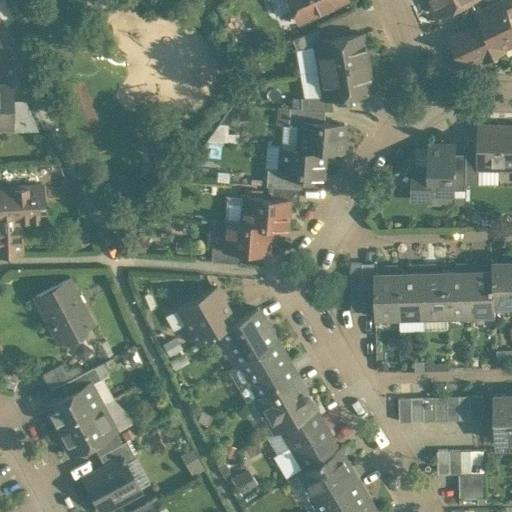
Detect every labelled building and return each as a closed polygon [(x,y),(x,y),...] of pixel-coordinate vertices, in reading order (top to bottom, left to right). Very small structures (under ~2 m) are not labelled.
[(288,0),(268,0),(275,14),(291,7),(288,0)] [(288,0),(292,7),(298,20),(340,0),(288,0)] [(432,0),(439,14),(468,0),(432,0)] [(511,1),(511,0),(496,0),(476,9),(481,20),(483,23),(509,11),(509,12),(511,11),(511,1)] [(509,11),(483,23),(481,20),(449,35),(456,51),(476,62),(483,57),(484,59),(505,50),(504,47),(511,43),(511,18),(509,12),(509,11)] [(318,25),(291,38),(295,48),(315,43),(314,40),(320,39),(318,25)] [(320,39),(314,40),(315,43),(319,68),(366,60),(362,33),(320,39)] [(366,60),(319,68),(323,95),(324,96),(330,95),(371,88),(366,60)] [(302,71),(306,96),(323,95),(319,68),(302,71)] [(10,85),(0,85),(0,125),(9,126),(10,125),(10,99),(10,85)] [(306,96),(299,96),(300,106),(300,107),(324,109),(332,110),(330,95),(324,96),(323,95),(306,96)] [(24,99),(10,99),(10,125),(9,126),(9,129),(37,129),(24,99)] [(324,109),(300,107),(300,106),(288,105),(287,124),(299,125),(300,119),(323,120),(324,109)] [(323,120),(300,119),(299,125),(297,147),(324,149),(341,150),(343,122),(323,120)] [(287,124),(282,124),(280,145),(297,147),(299,125),(287,124)] [(511,124),(479,124),(478,153),(478,166),(479,166),(499,167),(511,167),(511,124)] [(454,144),(430,144),(430,168),(417,168),(414,168),(413,197),(431,198),(431,192),(453,192),(453,188),(454,152),(454,144)] [(417,144),(417,168),(430,168),(430,144),(417,144)] [(280,145),(268,145),(267,166),(279,167),(280,145)] [(297,147),(280,145),(279,167),(278,173),(302,175),(322,177),(324,149),(297,147)] [(466,153),(454,152),(453,188),(465,189),(465,183),(466,153)] [(478,153),(466,153),(465,183),(479,183),(479,166),(478,166),(478,153)] [(302,175),(278,173),(279,167),(267,166),(265,185),(271,185),(299,187),(301,187),(302,175)] [(479,166),(479,183),(498,183),(499,167),(479,166)] [(41,183),(0,185),(0,251),(21,250),(19,219),(43,218),(41,183)] [(299,187),(271,185),(270,197),(288,199),(288,200),(297,201),(299,187)] [(225,221),(241,222),(243,195),(227,194),(225,221)] [(270,197),(243,195),(241,222),(270,225),(286,226),(288,200),(288,199),(270,197)] [(211,246),(223,247),(225,221),(206,220),(204,245),(211,246)] [(270,225),(241,222),(225,221),(223,247),(223,248),(239,249),(268,251),(270,225)] [(239,249),(223,248),(223,247),(211,246),(210,260),(238,262),(239,249)] [(511,257),(510,258),(510,259),(493,260),(493,268),(494,304),(495,304),(511,303),(511,257)] [(363,286),(362,262),(350,262),(351,286),(363,286)] [(374,262),(362,262),(363,286),(375,286),(375,271),(374,262)] [(463,269),(446,269),(447,314),(471,313),(470,267),(463,267),(463,269)] [(493,268),(477,268),(477,267),(470,267),(471,313),(495,312),(495,304),(494,304),(493,268)] [(416,270),(399,271),(400,315),(424,314),(422,268),(416,269),(416,270)] [(446,269),(430,270),(429,268),(422,268),(424,314),(447,314),(446,269)] [(392,271),(375,271),(375,286),(376,310),(376,316),(400,315),(399,271),(399,269),(392,269),(392,271)] [(68,278),(35,295),(58,339),(91,322),(68,278)] [(216,284),(176,308),(196,343),(235,320),(236,319),(216,284)] [(352,310),(364,310),(363,286),(351,286),(352,310)] [(375,286),(363,286),(364,310),(376,310),(375,286)] [(236,319),(235,320),(241,331),(264,318),(257,307),(236,319)] [(424,333),(424,314),(400,315),(400,333),(424,333)] [(424,314),(424,333),(448,332),(447,314),(424,314)] [(264,318),(241,331),(235,320),(216,331),(235,364),(240,361),(276,340),(272,333),(272,329),(267,321),(264,319),(264,318)] [(276,340),(240,361),(258,394),(274,385),(268,375),(290,363),(276,340)] [(246,401),(254,396),(258,394),(240,361),(235,364),(227,369),(246,401)] [(62,362),(43,373),(50,387),(70,377),(62,362)] [(290,363),(268,375),(274,385),(295,373),(290,363)] [(94,365),(61,383),(66,393),(89,381),(89,382),(100,377),(94,365)] [(274,385),(258,394),(254,396),(275,432),(279,429),(279,428),(315,407),(295,373),(274,385)] [(111,397),(100,377),(89,382),(100,403),(111,397)] [(66,393),(45,405),(56,426),(100,403),(89,382),(89,381),(66,393)] [(511,393),(493,394),(495,439),(511,438),(511,393)] [(471,394),(459,395),(460,419),(472,418),(471,394)] [(483,394),(471,394),(472,418),(483,418),(483,394)] [(435,395),(423,396),(424,420),(436,419),(435,395)] [(447,395),(435,395),(436,419),(447,419),(447,395)] [(459,395),(447,395),(447,419),(460,419),(459,395)] [(411,396),(399,396),(400,420),(412,420),(411,396)] [(423,396),(411,396),(412,420),(424,420),(423,396)] [(100,403),(56,426),(70,452),(91,441),(114,429),(100,403)] [(315,407),(279,428),(279,429),(292,451),(302,468),(339,447),(315,407)] [(114,429),(91,441),(98,454),(121,442),(114,429)] [(275,432),(264,439),(277,460),(292,451),(279,429),(275,432)] [(121,442),(98,454),(103,464),(121,455),(125,462),(135,456),(126,439),(121,442)] [(302,468),(298,470),(316,502),(357,478),(339,447),(302,468)] [(449,449),(437,449),(438,473),(450,473),(449,449)] [(461,449),(449,449),(450,473),(459,473),(462,473),(462,472),(461,449)] [(473,471),(472,449),(461,449),(462,472),(473,471)] [(484,449),(472,449),(473,471),(484,471),(484,449)] [(302,468),(292,451),(277,460),(287,477),(298,470),(302,468)] [(103,464),(82,476),(101,511),(140,490),(125,462),(121,455),(103,464)] [(125,462),(140,490),(154,483),(139,455),(135,456),(125,462)] [(462,473),(459,473),(459,485),(485,484),(485,472),(462,473)] [(357,478),(316,502),(322,511),(373,511),(376,510),(357,478)] [(485,484),(459,485),(460,497),(486,496),(485,484)] [(156,495),(126,511),(150,511),(153,511),(162,507),(156,495)]
